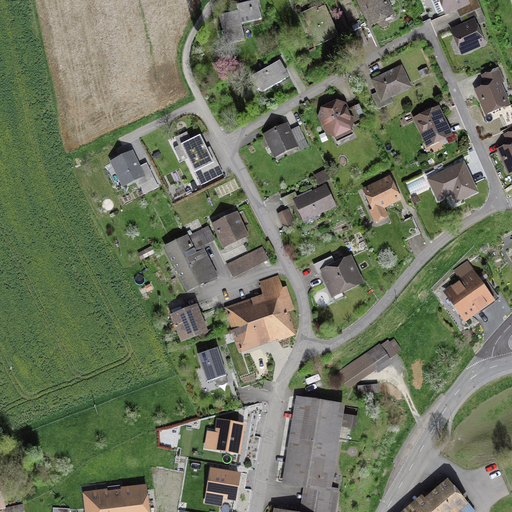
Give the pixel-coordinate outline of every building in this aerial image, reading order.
[(257,0),(235,6),(236,11),(218,15),(222,33),(220,33),(221,37),(223,36),(225,46),(244,41),(240,25),(262,20),(257,0)] [(387,0),(357,0),(370,27),(380,22),(383,27),(393,22),(390,17),(395,15),(387,0)] [(443,12),(445,16),(456,11),(460,19),(481,9),(477,0),(430,0),(437,15),(443,12)] [(324,7),(302,17),(316,47),(338,37),(324,7)] [(481,32),(475,19),(449,30),(455,43),(453,44),(456,50),(457,50),(461,59),(465,57),(466,59),(474,56),(473,54),(487,48),(483,38),(486,37),(483,31),(481,32)] [(352,32),(355,37),(362,34),(357,24),(351,26),(354,31),(352,32)] [(255,76),(264,92),(289,78),(280,61),(255,76)] [(413,88),(402,65),(370,80),(376,93),(371,95),(378,110),(393,103),(391,98),(413,88)] [(505,83),(498,68),(480,76),(485,85),(474,90),(485,116),(488,115),(489,119),(502,114),(500,110),(511,105),(502,84),(505,83)] [(354,124),(365,118),(359,104),(348,109),(346,104),(336,101),(321,108),(317,118),(324,133),(319,135),(322,143),(328,140),(326,136),(335,139),(337,143),(353,134),(352,131),(354,124)] [(440,143),(454,136),(439,106),(432,109),(431,107),(425,110),(426,112),(412,118),(426,149),(430,147),(432,151),(441,146),(440,143)] [(298,152),(309,147),(299,126),(291,130),(287,123),(262,135),(274,159),(296,148),(298,152)] [(511,130),(503,134),(507,144),(496,149),(507,175),(511,173),(511,130)] [(213,163),(200,136),(190,140),(187,132),(174,138),(178,146),(174,148),(181,163),(187,159),(202,189),(225,177),(217,161),(213,163)] [(141,167),(133,151),(109,162),(114,172),(108,175),(114,186),(120,183),(122,189),(137,181),(140,186),(155,179),(147,163),(141,167)] [(455,204),(479,193),(464,162),(427,179),(437,203),(447,198),(450,204),(454,202),(455,204)] [(326,169),(313,176),(319,186),(332,179),(326,169)] [(402,201),(390,176),(362,189),(371,210),(369,211),(375,224),(389,217),(385,209),(402,201)] [(428,187),(423,177),(406,184),(410,195),(428,187)] [(297,197),(295,192),(280,199),(284,207),(294,202),(305,226),(318,219),(317,216),(336,207),(326,185),(312,191),(311,190),(297,197)] [(420,202),(417,196),(410,198),(413,205),(420,202)] [(288,209),(277,214),(284,230),(296,224),(288,209)] [(211,225),(223,249),(226,248),(227,251),(248,241),(246,238),(249,237),(237,212),(211,225)] [(406,240),(420,234),(412,217),(398,224),(406,240)] [(163,247),(186,293),(194,290),(195,291),(204,287),(203,285),(219,277),(205,249),(204,246),(215,241),(208,226),(188,237),(187,235),(163,247)] [(155,245),(137,254),(140,261),(158,252),(155,245)] [(226,265),(233,279),(269,260),(262,247),(226,265)] [(318,276),(320,275),(332,299),(334,298),(336,302),(344,298),(342,294),(364,283),(351,256),(344,259),(335,263),(332,257),(313,266),(318,276)] [(469,268),(465,264),(461,267),(464,272),(469,268)] [(464,323),(496,302),(473,271),(443,292),(450,302),(449,303),(450,305),(444,309),(452,322),(458,317),(460,319),(461,318),(464,323)] [(295,310),(287,286),(282,288),(278,276),(259,282),(263,295),(223,308),(239,354),(268,345),(268,343),(277,340),(277,342),(296,336),(288,312),(295,310)] [(148,292),(152,290),(149,283),(144,286),(148,292)] [(181,344),(209,333),(197,305),(182,311),(181,307),(171,311),(172,315),(170,316),(181,344)] [(378,374),(394,364),(391,359),(398,355),(397,354),(402,350),(394,339),(389,342),(388,340),(381,345),(380,344),(336,373),(347,390),(376,371),(378,374)] [(227,377),(218,349),(198,355),(207,383),(214,381),(216,387),(228,384),(226,377),(227,377)] [(265,380),(262,389),(268,391),(270,382),(265,380)] [(379,394),(378,385),(358,386),(359,395),(379,394)] [(336,511),(340,489),(332,488),(342,428),(356,430),(358,417),(343,415),(345,404),(296,396),(281,485),(303,489),(298,511),(284,511),(274,510),(273,511),(336,511)] [(240,456),(246,425),(217,420),(215,433),(207,432),(204,450),(240,456)] [(241,474),(210,468),(203,505),(222,509),(224,500),(236,502),(241,474)] [(448,484),(414,511),(457,511),(465,505),(462,502),(448,484)] [(82,493),(84,511),(149,511),(146,485),(122,488),(121,486),(107,487),(107,490),(82,493)]
